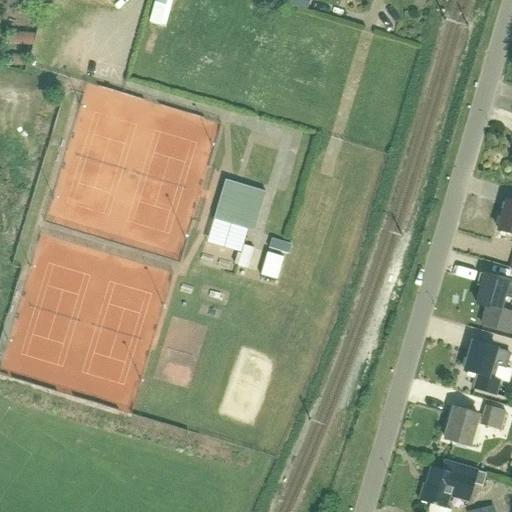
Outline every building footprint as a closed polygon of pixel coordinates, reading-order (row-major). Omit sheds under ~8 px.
[(170,26),(176,0),(158,0),(154,22),(170,26)] [(278,0),(278,2),(308,11),(311,0),(278,0)] [(215,218),(256,231),(268,192),(226,180),(215,218)] [(511,203),(506,201),(497,230),(511,234),(511,203)] [(290,245),(270,239),(267,248),(288,254),(290,245)] [(247,270),(254,249),(243,246),(237,267),(247,270)] [(260,276),(275,281),(282,258),(267,253),(260,276)] [(476,303),(476,305),(486,308),(480,325),(508,334),(511,321),(511,314),(500,310),(504,297),(511,299),(511,285),(507,284),(508,281),(484,274),(476,303)] [(464,372),(478,375),(474,389),(495,395),(499,380),(493,379),(497,366),(504,368),(508,354),(495,350),(495,349),(472,342),(464,372)] [(499,431),(505,412),(486,407),(482,419),(477,417),(477,416),(453,409),(444,440),(468,447),(475,424),(480,426),(499,431)] [(428,511),(449,511),(450,511),(445,510),(449,497),(467,502),(472,485),(482,487),(486,475),(444,463),(442,471),(431,468),(426,486),(423,485),(419,502),(430,505),(428,511)]
